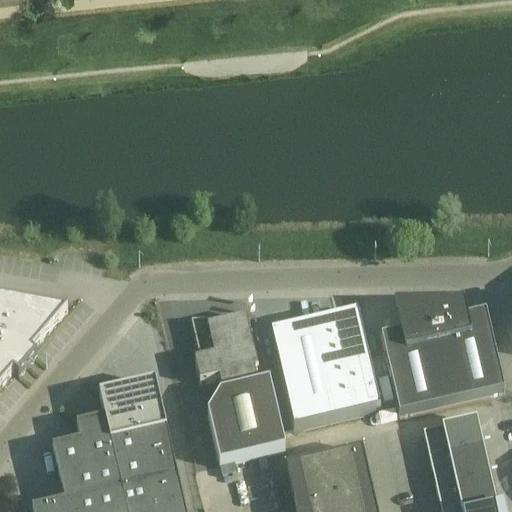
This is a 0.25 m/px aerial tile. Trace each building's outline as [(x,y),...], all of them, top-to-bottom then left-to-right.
[(0,301),(0,392),(14,376),(14,377),(14,376),(18,380),(17,380),(18,381),(37,359),(36,358),(36,359),(32,355),(67,314),(0,301)] [(381,342),(399,421),(504,396),(486,317),(466,322),(464,311),(395,312),(401,337),(381,342)] [(294,434),(380,414),(358,317),(271,337),(294,434)] [(195,364),(200,386),(219,382),(223,397),(220,398),(207,419),(218,470),(285,456),(255,324),(191,325),(200,363),(195,364)] [(127,393),(138,439),(166,433),(155,386),(127,393)] [(111,446),(138,439),(127,393),(99,399),(105,422),(111,446)] [(471,424),(468,406),(446,410),(449,428),(471,424)] [(105,422),(77,429),(80,445),(52,452),(60,484),(117,471),(116,470),(111,446),(105,422)] [(430,466),(483,454),(477,425),(424,437),(430,466)] [(116,470),(172,457),(166,433),(138,439),(111,446),(116,470)] [(375,511),(362,454),(286,472),(295,511),(375,511)] [(483,454),(430,466),(437,496),(490,484),(483,454)] [(122,493),(177,480),(172,457),(116,470),(117,471),(122,493)] [(60,484),(65,506),(76,503),(78,511),(126,511),(122,493),(117,471),(60,484)] [(126,511),(164,511),(184,508),(177,480),(122,493),(126,511)] [(496,511),(490,484),(437,496),(440,511),(496,511)] [(65,506),(37,511),(78,511),(76,503),(65,506)]
